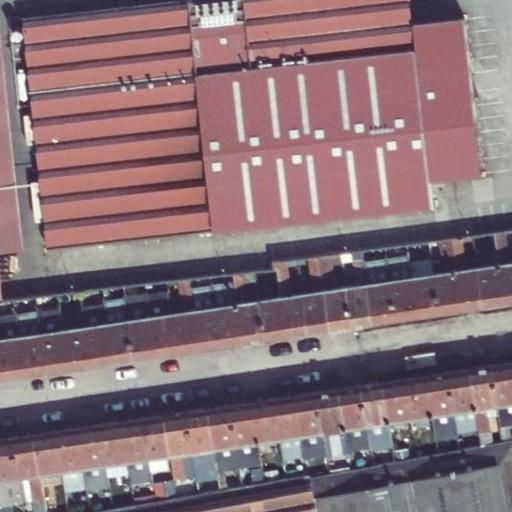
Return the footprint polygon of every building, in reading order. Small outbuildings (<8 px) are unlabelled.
[(407,0),(175,0),(21,18),(46,248),(433,204),(429,179),(480,173),(461,17),(410,23),(407,0)] [(494,240),(503,304),(511,302),(511,261),(509,262),(505,231),(493,233),(494,240)] [(460,237),(449,238),(460,310),(481,307),(475,267),(465,269),(460,237)] [(432,273),(438,313),(460,310),(449,238),(438,240),(443,271),(432,273)] [(475,267),(481,307),(503,304),(494,240),(483,241),(487,266),(475,267)] [(420,275),(417,251),(407,252),(408,257),(416,316),(438,313),(432,273),(420,275)] [(318,256),(329,330),(351,326),(345,286),(334,288),(330,264),(341,263),(340,253),(318,256)] [(301,293),(307,333),(329,330),(318,256),(307,257),(312,291),(301,293)] [(385,260),(394,320),(416,316),(408,257),(385,260)] [(345,286),(351,326),(372,323),(364,263),(363,259),(352,261),(356,285),(345,286)] [(276,272),(285,336),(307,333),(301,293),(290,295),(285,260),(274,262),(276,272)] [(364,263),(372,323),(394,320),(385,260),(364,263)] [(232,283),(241,343),(263,340),(257,299),(246,301),(242,272),(231,274),(232,283)] [(265,274),(268,298),(257,299),(263,340),(285,336),(276,272),(265,274)] [(170,313),(176,353),(198,350),(189,290),(187,279),(176,280),(181,311),(170,313)] [(211,286),(220,346),(241,343),(232,283),(211,286)] [(189,290),(198,350),(220,346),(211,286),(189,290)] [(158,314),(155,290),(145,292),(146,294),(155,356),(176,353),(170,313),(158,314)] [(124,299),(133,359),(155,356),(146,294),(124,297),(124,299)] [(133,359),(124,299),(102,303),(102,305),(111,363),(133,359)] [(58,310),(67,369),(89,366),(83,325),(72,327),(69,303),(58,304),(58,310)] [(83,325),(89,366),(111,363),(102,305),(80,308),(83,325)] [(0,365),(2,379),(24,375),(15,315),(14,310),(0,312),(0,365)] [(58,310),(37,313),(46,372),(67,369),(58,310)] [(15,315),(24,375),(46,372),(37,313),(37,311),(15,315)] [(496,406),(500,429),(511,426),(511,360),(491,364),(496,406)] [(489,431),(486,407),(496,406),(491,364),(469,367),(478,427),(478,433),(489,431)] [(478,427),(469,367),(447,371),(456,430),(478,427)] [(447,371),(425,374),(435,436),(457,432),(456,430),(447,371)] [(421,418),(424,441),(435,440),(435,436),(425,374),(403,377),(410,420),(421,418)] [(410,420),(403,377),(381,380),(391,446),(413,443),(410,420)] [(391,446),(381,380),(360,384),(370,446),(370,450),(391,446)] [(360,384),(338,387),(348,449),(370,446),(360,384)] [(316,390),(325,452),(326,454),(348,451),(348,449),(338,387),(316,390)] [(303,453),(303,456),(325,452),(316,390),(294,394),(303,453)] [(303,453),(294,394),(272,397),(278,439),(281,457),(303,453)] [(271,465),(267,441),(278,439),(272,397),(250,400),(259,463),(260,467),(271,465)] [(250,400),(229,404),(239,467),(259,463),(250,400)] [(229,404),(206,407),(216,470),(239,467),(229,404)] [(216,470),(206,407),(186,410),(192,452),(202,450),(206,475),(217,474),(216,470)] [(184,479),(181,454),(192,452),(186,410),(163,414),(174,480),(184,479)] [(174,480),(163,414),(142,417),(148,458),(151,479),(161,477),(162,482),(174,480)] [(148,458),(142,417),(120,420),(129,482),(151,479),(148,458)] [(115,463),(119,488),(130,487),(129,482),(120,420),(98,424),(104,465),(115,463)] [(85,486),(86,493),(108,490),(104,465),(98,424),(76,427),(85,486)] [(76,427),(54,430),(61,472),(64,490),(85,486),(76,427)] [(61,472),(54,430),(33,433),(43,500),(64,496),(64,490),(61,472)] [(29,476),(32,502),(43,500),(33,433),(11,437),(17,478),(29,476)] [(0,438),(0,506),(21,503),(17,478),(11,437),(0,438)] [(316,511),(511,511),(511,439),(336,472),(336,469),(310,474),(316,511)] [(181,454),(184,479),(196,477),(192,452),(181,454)] [(316,511),(310,474),(106,511),(316,511)] [(17,478),(21,503),(32,502),(29,476),(17,478)]
